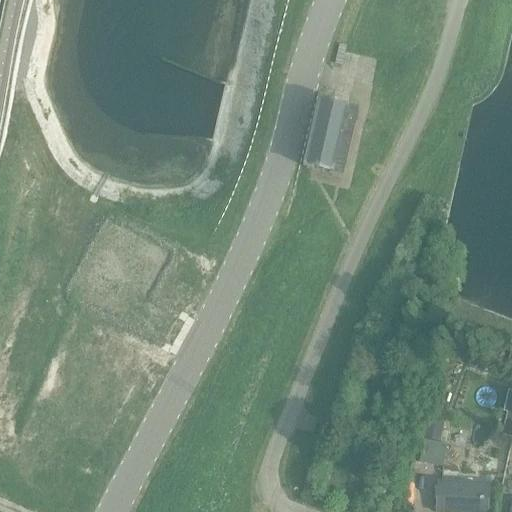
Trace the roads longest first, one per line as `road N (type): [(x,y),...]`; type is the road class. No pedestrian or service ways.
road 1 (unclassified): [(307,511),(278,501),(265,479),(269,453),(459,0)]
road 2 (unclassified): [(333,0),(209,328),(115,511)]
